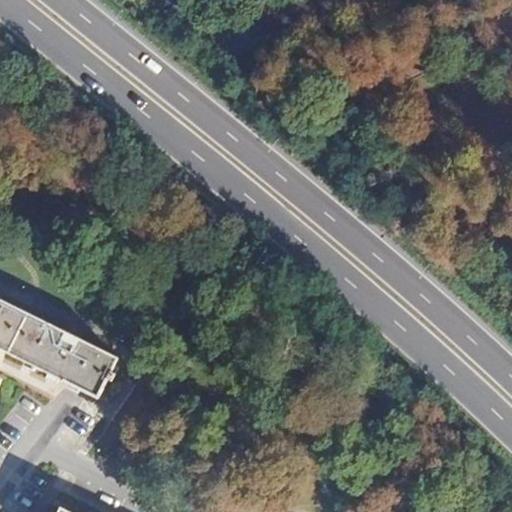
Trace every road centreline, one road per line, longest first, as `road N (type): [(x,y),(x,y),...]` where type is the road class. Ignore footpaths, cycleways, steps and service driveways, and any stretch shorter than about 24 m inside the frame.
road 1 (primary): [(0,17),(511,437)]
road 2 (primary): [(511,382),(53,0)]
road 3 (residential): [(137,0),(216,52),(362,0)]
